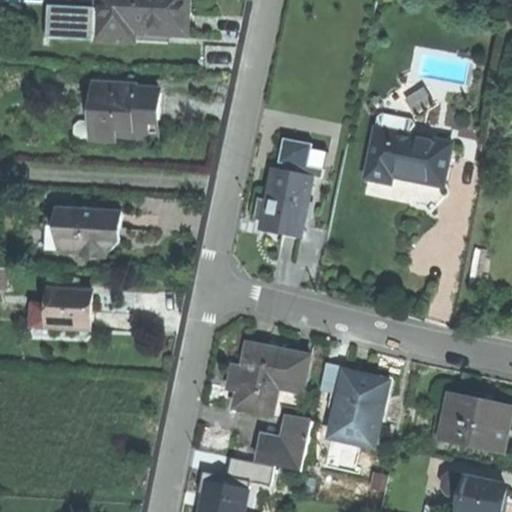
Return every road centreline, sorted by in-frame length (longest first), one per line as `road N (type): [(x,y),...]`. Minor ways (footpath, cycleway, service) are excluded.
road 1 (residential): [(210,290),(511,358)]
road 2 (residential): [(0,172),(230,186)]
road 3 (residential): [(210,290),(165,511)]
road 4 (residential): [(269,0),(230,186)]
